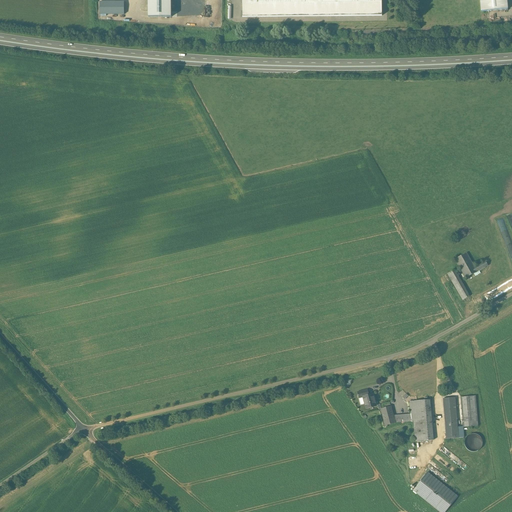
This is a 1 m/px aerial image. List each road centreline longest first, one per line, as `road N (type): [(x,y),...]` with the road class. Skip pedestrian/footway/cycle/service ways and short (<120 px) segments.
road 1 (trunk): [(0,39),(282,64),(511,58)]
road 2 (unclassified): [(511,295),(392,356),(84,429)]
road 3 (unknown): [(432,339),(454,480)]
road 4 (unclassified): [(0,334),(84,429)]
road 5 (unclassified): [(84,429),(175,511)]
